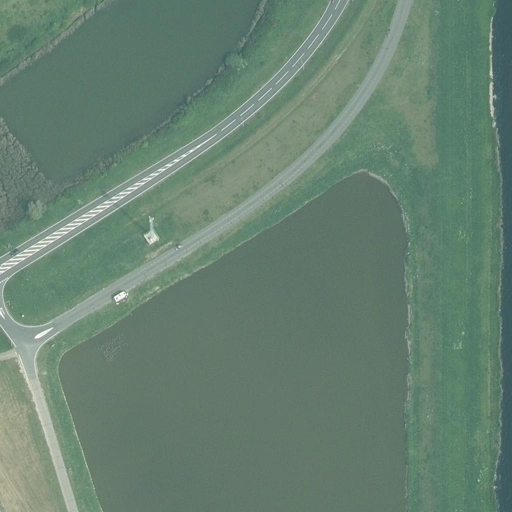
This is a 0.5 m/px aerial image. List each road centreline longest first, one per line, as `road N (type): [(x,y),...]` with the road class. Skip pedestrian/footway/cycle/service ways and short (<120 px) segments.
road 1 (tertiary): [(24,347),(236,214),(306,160),(371,79),(404,0)]
road 2 (trunk): [(340,0),(311,47),(242,116),(0,269)]
road 3 (unclassified): [(72,511),(24,347)]
